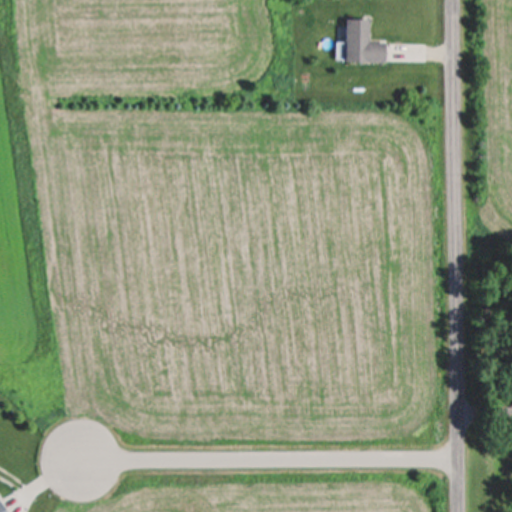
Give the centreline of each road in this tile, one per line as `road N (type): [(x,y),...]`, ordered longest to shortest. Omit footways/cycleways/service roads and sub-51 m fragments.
road 1 (residential): [(459,511),(454,0)]
road 2 (residential): [(459,457),(78,459)]
